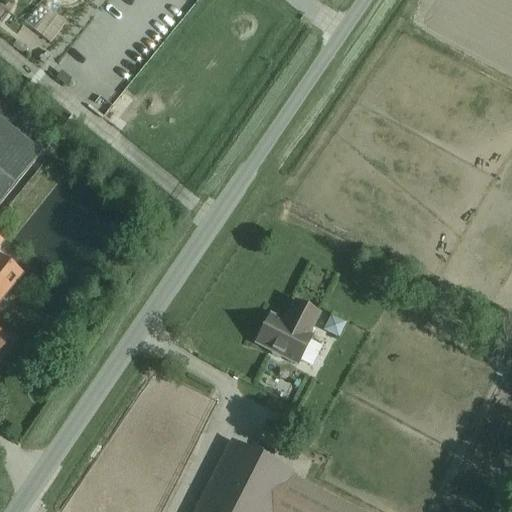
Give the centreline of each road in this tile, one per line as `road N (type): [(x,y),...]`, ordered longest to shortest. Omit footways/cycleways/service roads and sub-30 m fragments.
road 1 (unclassified): [(15,511),(368,0)]
road 2 (unknown): [(139,330),(199,360),(221,388),(219,411),(183,479)]
